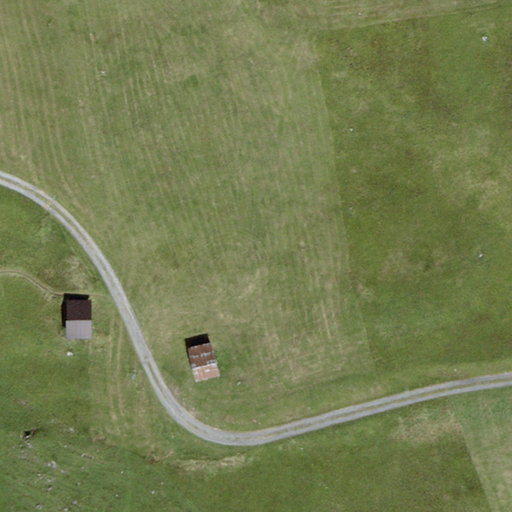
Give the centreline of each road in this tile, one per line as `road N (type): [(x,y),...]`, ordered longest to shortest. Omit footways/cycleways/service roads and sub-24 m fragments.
road 1 (track): [(122,297),(158,383),(200,436),(259,445),(511,393)]
road 2 (track): [(0,177),(49,198),(122,297)]
